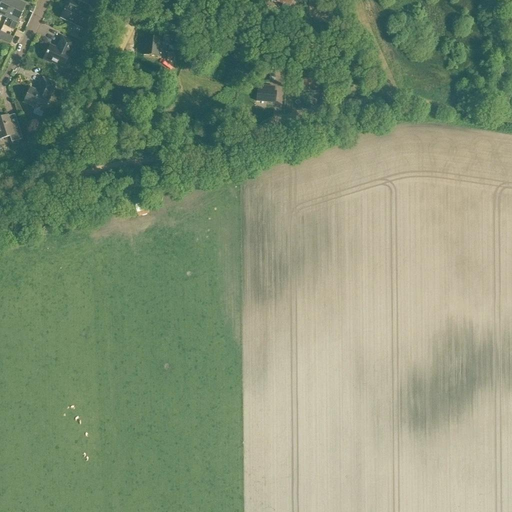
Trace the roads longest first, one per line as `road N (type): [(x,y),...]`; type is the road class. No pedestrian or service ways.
road 1 (track): [(511,123),(405,98),(355,101),(276,121),(217,152),(108,167),(0,200)]
road 2 (track): [(55,181),(143,0)]
